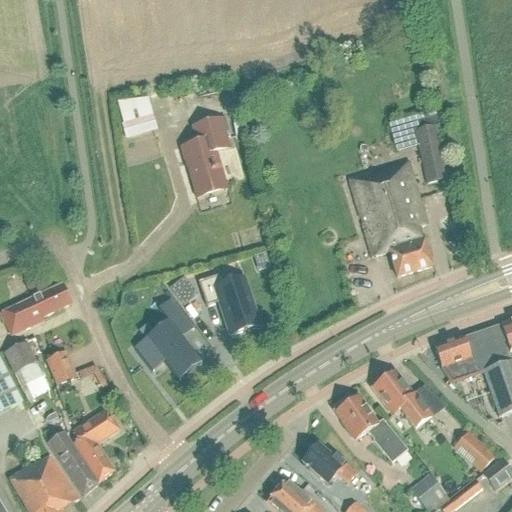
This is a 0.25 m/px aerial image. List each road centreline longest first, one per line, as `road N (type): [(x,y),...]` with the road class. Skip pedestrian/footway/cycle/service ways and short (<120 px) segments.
road 1 (residential): [(0,261),(33,249),(61,256),(118,379),(184,468)]
road 2 (secondary): [(184,468),(306,377),(406,323)]
road 3 (secondary): [(511,269),(412,310),(406,323)]
